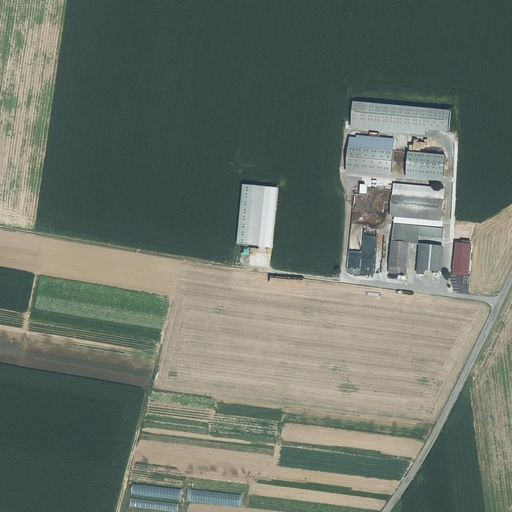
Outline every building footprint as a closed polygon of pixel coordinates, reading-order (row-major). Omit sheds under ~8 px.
[(352,103),(350,129),(425,134),(425,130),(450,131),(451,109),(352,103)] [(394,151),(349,147),(347,168),(392,172),(394,151)] [(446,156),(409,153),(407,173),(444,176),(446,156)] [(241,185),(237,245),(273,247),(277,188),(241,185)] [(360,263),(367,194),(348,192),(342,261),(360,263)] [(393,196),(392,212),(442,216),(443,200),(393,196)] [(443,238),(444,229),(420,227),(395,224),(394,227),(391,267),(407,268),(409,243),(418,244),(419,236),(443,238)] [(424,270),(441,271),(443,247),(422,245),(420,269),(424,270)] [(390,274),(407,275),(407,268),(391,267),(390,274)] [(133,494),(150,495),(151,485),(132,484),(132,488),(133,489),(133,494)]
